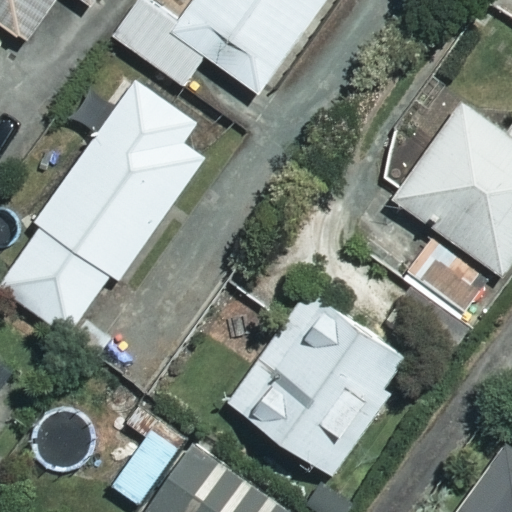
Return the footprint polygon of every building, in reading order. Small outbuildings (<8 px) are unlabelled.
[(105,0),(0,0),(0,30),(36,56),(76,0),(95,14),(105,0)] [(339,0),(210,0),(189,29),(151,2),(121,44),(191,94),(212,65),(265,103),(339,0)] [(126,115),(89,89),(70,116),(106,142),(0,289),(81,347),(210,168),(190,153),(205,132),(145,89),(126,115)] [(0,142),(14,122),(0,112),(0,142)] [(511,278),(511,140),(473,112),(402,208),(507,285),(511,278)] [(401,364),(318,300),(233,411),(334,488),(397,406),(401,364)] [(131,394),(82,364),(55,407),(103,437),(131,394)] [(141,511),(286,511),(163,427),(117,495),(141,511)] [(511,511),(511,455),(470,511),(511,511)]
